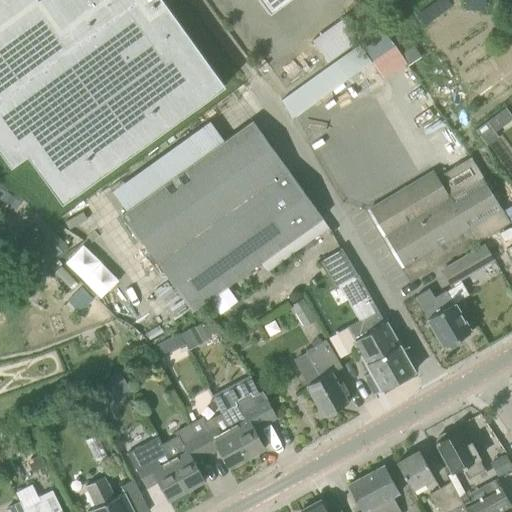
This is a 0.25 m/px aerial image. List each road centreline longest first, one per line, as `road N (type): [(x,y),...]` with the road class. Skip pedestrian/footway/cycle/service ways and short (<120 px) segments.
road 1 (unclassified): [(442,397),(368,265),(193,0)]
road 2 (tertiary): [(234,511),(442,397)]
